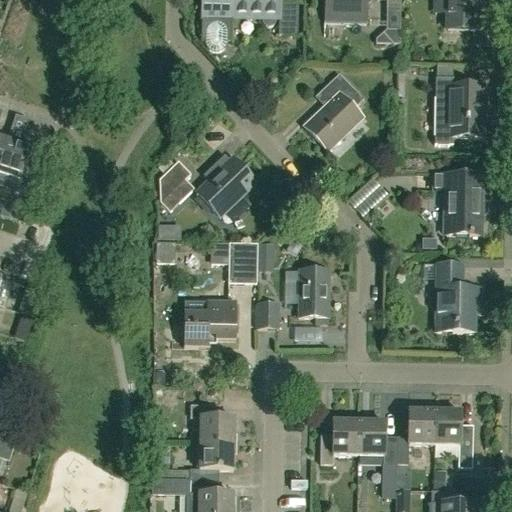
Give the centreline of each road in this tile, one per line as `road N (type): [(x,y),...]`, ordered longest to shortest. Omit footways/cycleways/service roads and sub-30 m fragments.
road 1 (residential): [(355,373),(364,252),(241,121),(222,112),(175,37),(177,0)]
road 2 (residential): [(355,373),(274,374),(271,511)]
road 3 (residential): [(511,376),(355,373)]
